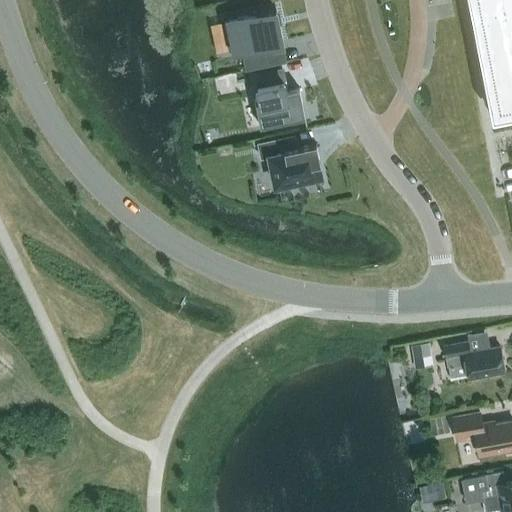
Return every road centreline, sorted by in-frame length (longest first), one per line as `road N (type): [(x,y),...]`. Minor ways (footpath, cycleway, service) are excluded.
road 1 (tertiary): [(1,0),(55,129),(92,177),(164,241),(214,269),(313,296),(446,298)]
road 2 (residential): [(446,298),(436,229),(347,97),(315,0)]
